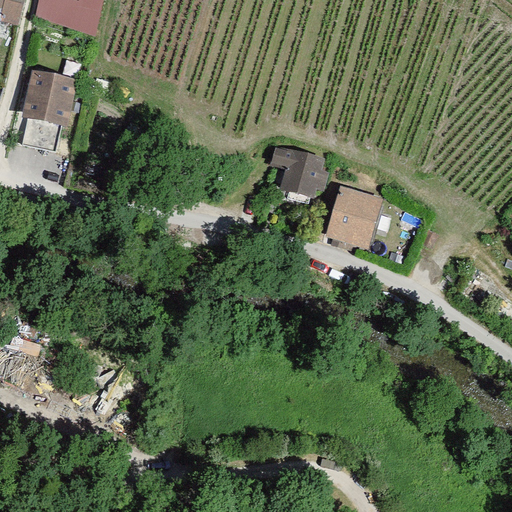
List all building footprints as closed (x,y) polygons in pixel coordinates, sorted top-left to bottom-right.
[(0,0),(0,21),(15,26),(23,0),(0,0)] [(103,0),(78,0),(78,4),(60,0),(38,0),(33,25),(94,40),(103,0)] [(75,85),(29,75),(20,122),(65,132),(75,85)] [(273,150),(269,169),(282,172),(278,193),(313,200),(322,161),(273,150)] [(379,201),(338,189),(323,242),(364,254),(379,201)]
